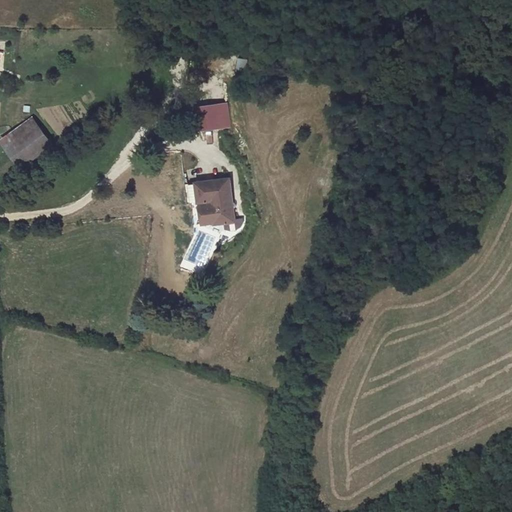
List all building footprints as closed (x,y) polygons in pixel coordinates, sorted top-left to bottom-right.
[(238,58),(236,73),(245,75),(247,59),(238,58)] [(224,107),(216,108),(219,126),(226,125),(224,107)] [(216,108),(203,110),(206,128),(219,126),(216,108)] [(206,128),(203,110),(186,112),(189,131),(206,128)] [(29,122),(0,141),(0,149),(16,172),(50,150),(29,122)] [(236,224),(232,179),(198,182),(200,201),(213,200),(215,224),(236,224)] [(299,305),(294,325),(304,327),(309,308),(299,305)]
